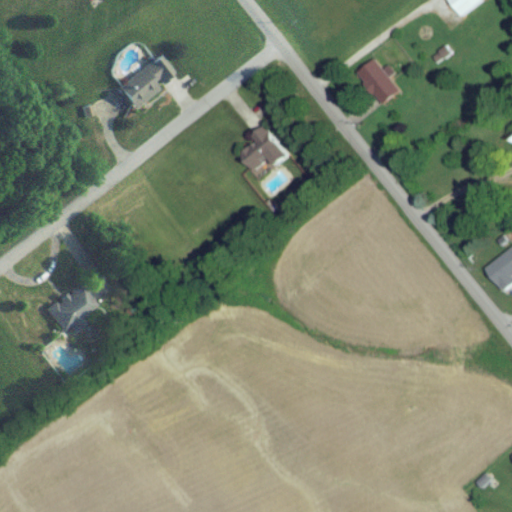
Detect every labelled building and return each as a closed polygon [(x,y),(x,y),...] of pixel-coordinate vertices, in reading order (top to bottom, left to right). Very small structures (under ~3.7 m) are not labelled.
[(445,0),(460,23),(482,8),(477,0),(445,0)] [(358,78),(369,96),(387,86),(377,67),(358,78)] [(165,89),(150,68),(112,94),(126,115),(165,89)] [(285,158),(269,134),(235,158),(252,181),(285,158)] [(511,291),(511,253),(485,274),(503,299),(511,291)] [(42,317),(63,341),(92,316),(70,292),(42,317)]
